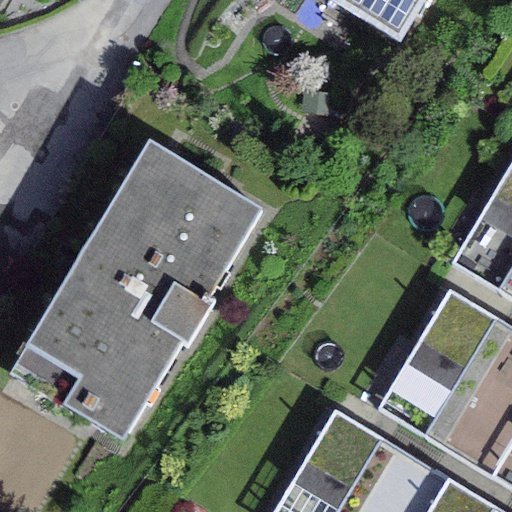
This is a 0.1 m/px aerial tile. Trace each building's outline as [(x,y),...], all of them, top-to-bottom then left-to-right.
[(343,0),(400,35),(421,0),(343,0)] [(151,157),(9,389),(107,448),(249,216),(151,157)] [(511,299),(511,173),(456,266),(511,299)] [(495,480),(511,450),(511,332),(450,295),(381,411),(495,480)] [(433,511),(451,483),(336,414),(277,511),(433,511)] [(511,489),(511,450),(495,480),(511,489)] [(500,511),(451,483),(433,511),(500,511)]
